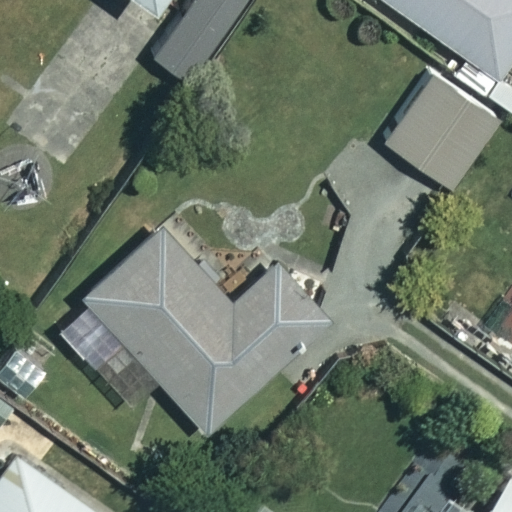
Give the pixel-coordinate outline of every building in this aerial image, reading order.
[(242,0),(189,0),(157,46),(194,71),(242,0)] [(511,0),(403,0),(501,68),(511,52),(511,0)] [(502,111),(434,64),(388,131),(455,178),(502,111)] [(135,395),(159,370),(218,426),(331,309),(272,253),(236,290),(160,218),(60,322),(135,395)] [(0,426),(25,399),(0,377),(0,426)] [(453,488),(468,466),(432,441),(381,511),(511,511),(511,480),(510,479),(486,511),(453,488)] [(95,511),(13,453),(0,471),(0,511),(95,511)] [(236,511),(222,501),(213,511),(236,511)]
